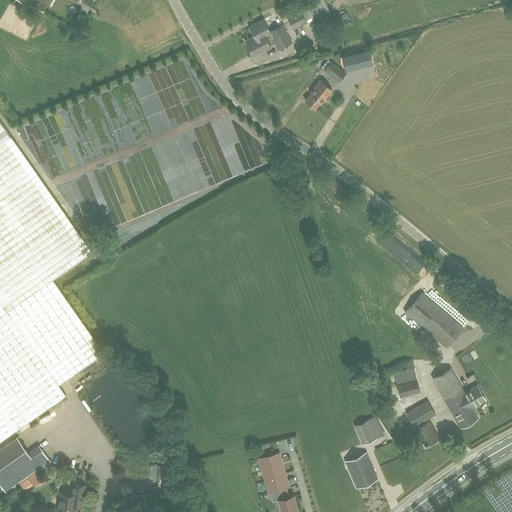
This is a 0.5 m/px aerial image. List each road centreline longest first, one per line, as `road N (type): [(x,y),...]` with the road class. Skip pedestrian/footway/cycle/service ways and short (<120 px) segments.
road 1 (unclassified): [(511,318),(358,186),(248,110),(174,0)]
road 2 (secondary): [(412,511),(511,445)]
